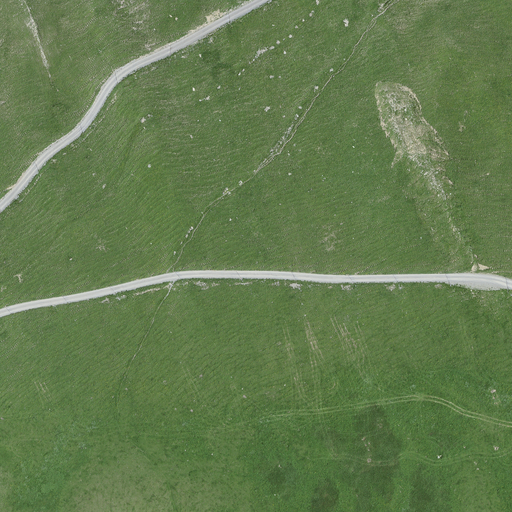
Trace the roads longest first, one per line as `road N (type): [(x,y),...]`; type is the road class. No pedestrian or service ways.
road 1 (track): [(511,277),(207,270),(0,315)]
road 2 (track): [(0,206),(88,119),(119,75),(261,0)]
